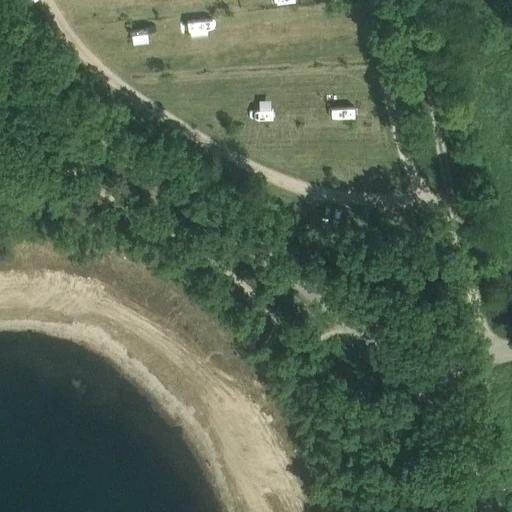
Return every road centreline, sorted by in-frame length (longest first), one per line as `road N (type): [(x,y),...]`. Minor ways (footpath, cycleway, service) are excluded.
road 1 (unclassified): [(418,383),(351,323),(48,99),(0,48)]
road 2 (track): [(414,0),(449,196),(491,355)]
road 3 (unclassified): [(488,511),(418,383)]
